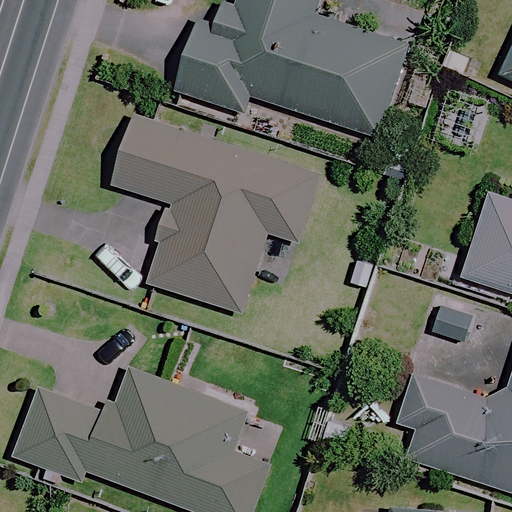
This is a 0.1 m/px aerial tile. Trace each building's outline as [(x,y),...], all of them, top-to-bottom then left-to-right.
[(221,2),(211,30),(194,24),(172,90),(243,114),(249,98),(375,141),(407,45),(312,14),(317,0),(235,0),(233,6),(221,2)] [(511,54),(502,78),(511,83),(511,54)] [(104,184),(160,202),(153,223),(167,227),(148,286),(240,316),(266,235),(296,245),(318,178),(126,115),(104,184)] [(511,203),(487,195),(459,277),(511,294),(511,203)] [(476,370),(469,393),(409,374),(395,419),(415,425),(404,460),(511,494),(511,350),(503,379),(476,370)] [(243,414),(128,371),(111,418),(39,391),(14,459),(81,483),(84,474),(187,511),(252,511),(269,468),(228,453),(243,414)]
